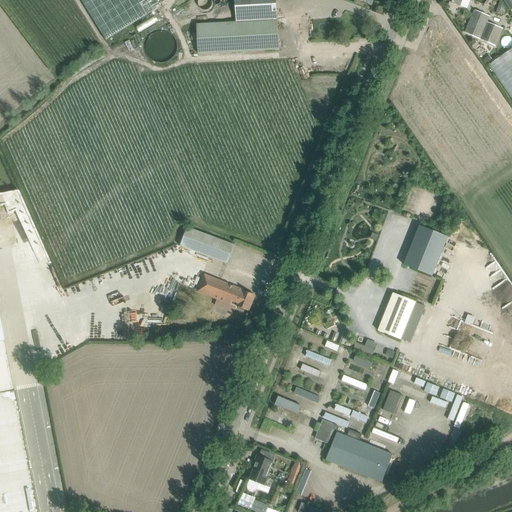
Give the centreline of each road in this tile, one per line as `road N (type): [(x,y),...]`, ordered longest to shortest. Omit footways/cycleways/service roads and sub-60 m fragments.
road 1 (tertiary): [(199,511),(405,0)]
road 2 (track): [(511,436),(384,511)]
